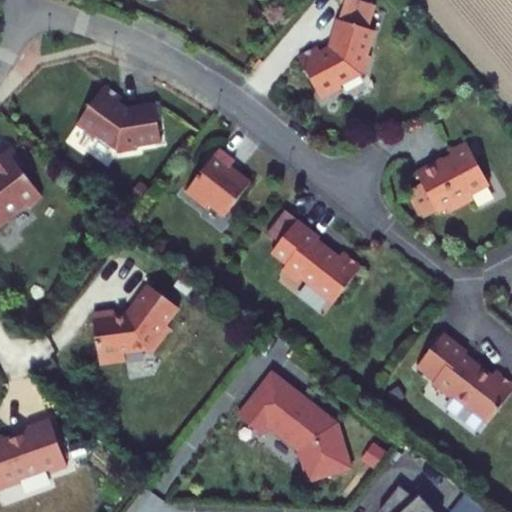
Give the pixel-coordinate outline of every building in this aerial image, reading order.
[(374,6),(357,1),(351,22),(340,19),(331,48),(322,52),(319,45),(300,55),(323,99),(344,88),(342,84),(362,73),(367,74),(372,56),(368,54),(376,30),(367,27),(374,6)] [(124,99),(106,86),(78,126),(97,140),(99,136),(118,149),(119,154),(138,151),(138,147),(163,143),(157,105),(127,110),(119,105),(124,99)] [(236,162),(221,150),(188,193),(208,209),(211,205),(226,217),(252,184),(232,168),(236,162)] [(433,166),(406,180),(429,222),(437,217),(440,222),(464,209),(461,203),(480,193),(457,150),(441,159),(443,164),(435,169),(433,166)] [(0,228),(10,221),(8,218),(23,206),(31,207),(44,197),(9,151),(0,157),(0,228)] [(321,239),(286,211),(268,234),(280,244),(273,253),(288,265),(283,271),(298,283),(303,278),(335,304),(363,268),(344,253),(339,260),(331,254),(331,251),(329,249),(325,248),(322,248),(317,244),(321,239)] [(511,279),(510,281),(511,284),(511,293),(498,301),(511,327),(511,279)] [(181,308),(151,286),(127,317),(117,319),(116,312),(95,315),(101,365),(127,361),(126,353),(148,350),(154,354),(167,335),(163,332),(181,308)] [(469,353),(445,334),(418,368),(436,382),(434,385),(446,394),(451,393),(490,424),(511,395),(511,383),(497,372),(493,376),(466,356),(469,353)] [(262,434),(269,426),(299,450),(309,481),(352,468),(338,423),(273,372),(239,416),(262,434)] [(4,435),(0,436),(0,489),(22,481),(20,478),(50,467),(51,470),(69,464),(52,418),(28,426),(30,431),(6,440),(4,435)] [(1,491),(6,503),(60,484),(55,472),(1,491)] [(400,484),(380,510),(382,511),(437,511),(421,494),(417,497),(400,484)] [(487,511),(463,498),(455,511),(487,511)]
